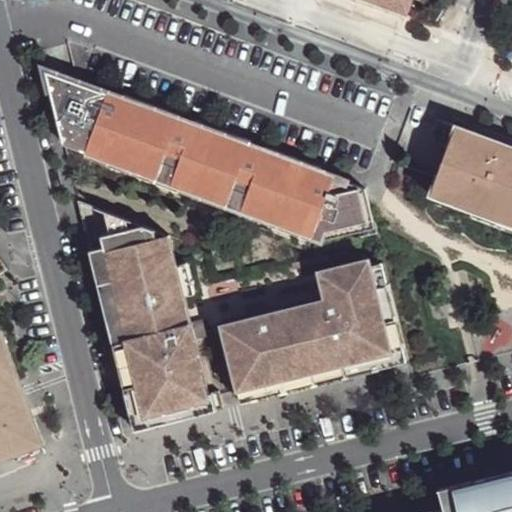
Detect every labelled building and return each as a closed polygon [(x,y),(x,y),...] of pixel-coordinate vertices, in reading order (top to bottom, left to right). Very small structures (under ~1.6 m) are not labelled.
[(368,0),(408,15),(413,0),(368,0)] [(372,189),(49,75),(67,148),(95,157),(98,149),(109,154),(127,160),(129,157),(167,171),(166,173),(183,179),(201,186),(203,183),(241,196),(240,198),(258,205),(276,212),(277,209),(315,221),(314,225),(330,231),(332,237),(334,242),(380,224),(372,189)] [(449,143),(456,123),(437,116),(434,125),(433,131),(435,137),(449,143)] [(511,143),(456,123),(449,143),(437,175),(424,169),(420,181),(433,186),(427,200),(446,207),(511,231),(511,143)] [(127,160),(109,154),(106,161),(163,181),(166,173),(167,171),(129,157),(127,160)] [(201,186),(183,179),(181,187),(237,206),(240,198),(241,196),(203,183),(201,186)] [(276,212),(258,205),(255,213),(311,232),(312,230),(332,237),(330,231),(314,225),(315,221),(277,209),(276,212)] [(197,332),(208,330),(205,318),(194,320),(174,241),(83,207),(93,248),(107,244),(152,428),(166,424),(228,407),(222,389),(212,392),(197,332)] [(93,248),(139,431),(152,428),(107,244),(93,248)] [(255,313),(225,321),(241,386),(395,346),(373,260),(372,254),(324,266),(331,294),(272,308),(268,296),(252,300),(255,313)] [(373,260),(395,346),(241,386),(243,392),(413,362),(388,256),(373,260)] [(3,331),(0,331),(0,461),(45,445),(3,331)] [(511,511),(511,468),(441,487),(446,507),(477,499),(480,511),(511,511)] [(434,511),(480,511),(477,499),(446,507),(434,511)]
